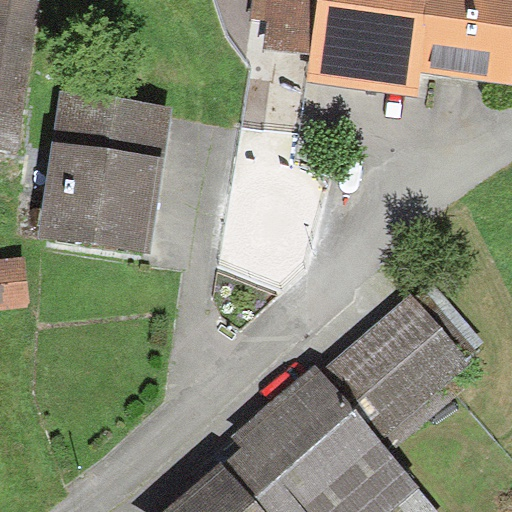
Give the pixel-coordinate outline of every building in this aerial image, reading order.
[(0,0),(0,147),(14,149),(35,5),(0,0)] [(511,0),(251,0),(248,27),(267,30),(264,52),(311,59),(307,85),(415,101),(419,71),(509,84),(511,67),(511,0)] [(65,96),(42,241),(151,258),(160,201),(173,113),(65,96)] [(27,257),(0,261),(0,315),(36,310),(27,257)] [(440,511),(386,447),(477,372),(413,296),(321,373),(316,367),(232,437),(237,443),(167,502),(171,507),(164,511),(440,511)]
